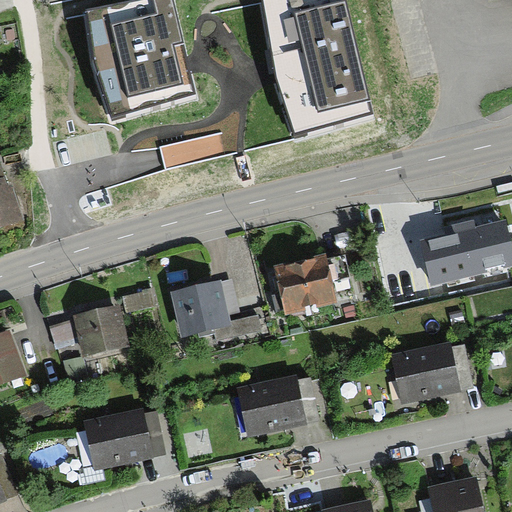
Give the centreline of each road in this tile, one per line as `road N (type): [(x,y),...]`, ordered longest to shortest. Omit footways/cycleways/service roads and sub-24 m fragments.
road 1 (tertiary): [(0,278),(159,227),(511,141)]
road 2 (residential): [(511,418),(94,511)]
road 3 (unknown): [(51,261),(53,104)]
